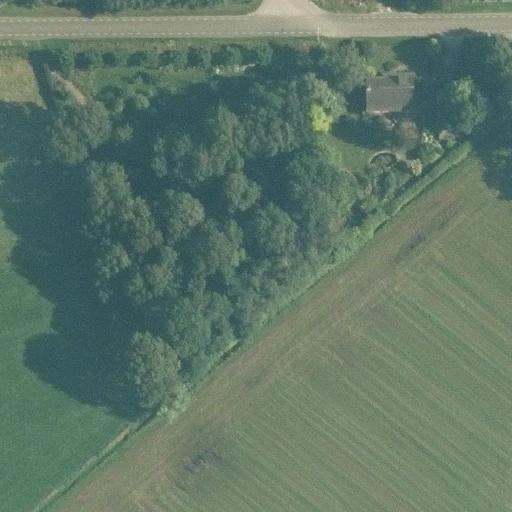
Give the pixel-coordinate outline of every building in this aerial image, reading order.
[(368,85),(368,105),(368,114),(413,114),(413,100),(413,80),(394,80),(394,84),(368,85)] [(437,95),(437,115),(438,133),(461,133),(461,115),(461,95),(437,95)] [(400,175),(409,186),(442,157),(433,146),(400,175)] [(204,241),(196,250),(207,258),(215,249),(204,241)] [(192,272),(169,275),(170,287),(194,284),(192,272)]
